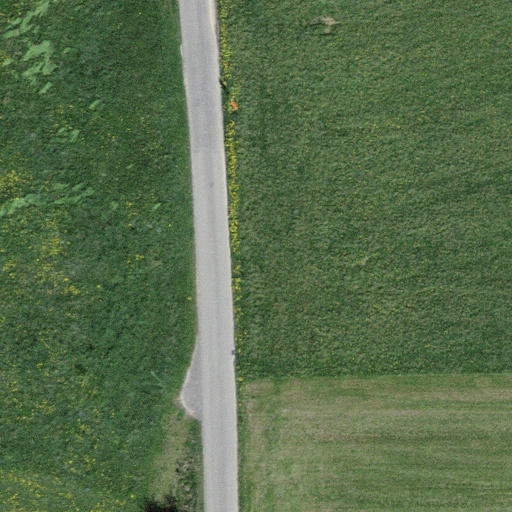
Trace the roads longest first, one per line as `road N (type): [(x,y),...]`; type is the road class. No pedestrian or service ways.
road 1 (unclassified): [(222,511),(192,0)]
road 2 (track): [(149,511),(177,424),(215,347)]
